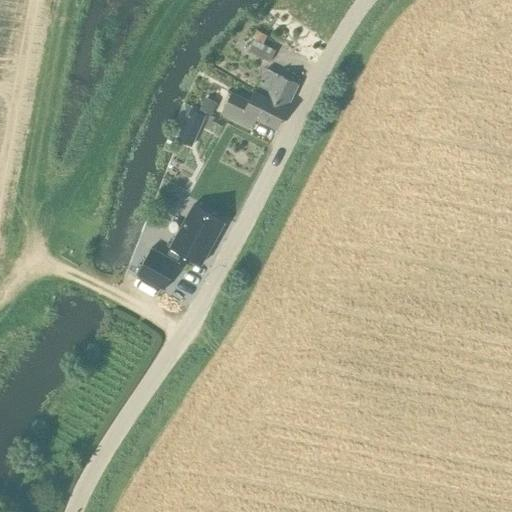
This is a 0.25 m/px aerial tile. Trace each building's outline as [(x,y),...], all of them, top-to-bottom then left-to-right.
[(245,36),(239,49),(245,52),(246,50),(270,62),(275,51),(245,36)] [(256,93),(286,108),(298,84),(280,75),(269,70),(266,69),(256,92),(256,93)] [(223,113),(228,115),(246,124),(251,114),(277,127),(287,108),(286,108),(256,93),(252,102),(232,92),(223,113)] [(206,96),(199,108),(206,112),(212,115),(215,108),(218,102),(206,96)] [(189,108),(176,139),(192,147),(206,116),(189,108)] [(152,247),(137,274),(165,290),(180,262),(178,261),(182,253),(203,264),(225,222),(193,204),(170,245),(171,246),(167,255),(152,247)]
